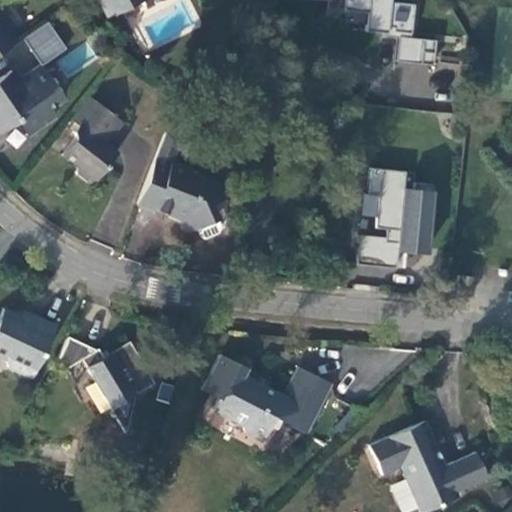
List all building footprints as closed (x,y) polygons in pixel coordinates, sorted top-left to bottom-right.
[(97,0),(106,17),(138,0),(143,0),(145,4),(153,0),(97,0)] [(321,0),(327,1),(325,23),(412,33),(415,4),(392,1),(392,0),(321,0)] [(464,44),(449,16),(437,23),(451,51),(464,44)] [(0,53),(16,42),(0,18),(0,53)] [(47,21),(22,38),(31,51),(56,34),(47,21)] [(56,34),(31,51),(41,64),(65,48),(56,34)] [(63,98),(40,64),(18,80),(10,69),(0,76),(0,127),(16,116),(28,133),(45,122),(40,113),(48,108),(63,98)] [(449,130),(457,92),(460,78),(443,74),(438,92),(395,82),(387,117),(449,130)] [(122,122),(88,96),(70,119),(78,125),(72,132),(73,139),(61,154),(75,165),(76,172),(87,181),(94,180),(116,153),(105,144),(122,122)] [(40,113),(45,122),(54,115),(48,108),(40,113)] [(167,126),(154,158),(136,204),(152,210),(153,208),(170,215),(171,210),(184,215),(189,228),(193,226),(198,236),(203,238),(218,231),(220,226),(216,216),(210,203),(223,199),(216,182),(189,171),(190,169),(172,161),(183,133),(167,126)] [(431,256),(437,190),(405,188),(406,171),(367,167),(363,216),(377,217),(375,236),(359,234),(356,261),(398,264),(399,253),(431,256)] [(458,293),(471,295),(472,277),(460,276),(458,293)] [(31,377),(56,325),(38,317),(31,321),(3,308),(0,313),(0,356),(5,359),(7,366),(31,377)] [(94,349),(67,336),(54,364),(64,368),(80,359),(124,432),(134,393),(133,392),(135,391),(135,392),(152,382),(128,341),(101,357),(97,348),(94,349)] [(308,427),(331,383),(296,366),(282,395),(265,386),(251,379),(242,374),(246,367),(219,353),(201,389),(210,394),(212,389),(220,393),(212,409),(241,423),(244,430),(261,440),(273,416),(288,423),(290,419),(308,427)] [(253,373),(251,379),(265,386),(267,381),(253,373)] [(306,432),(308,427),(290,419),(288,423),(306,432)] [(455,491),(486,477),(474,451),(444,465),(424,420),(367,445),(381,474),(399,466),(419,511),(420,511),(457,495),(455,491)]
